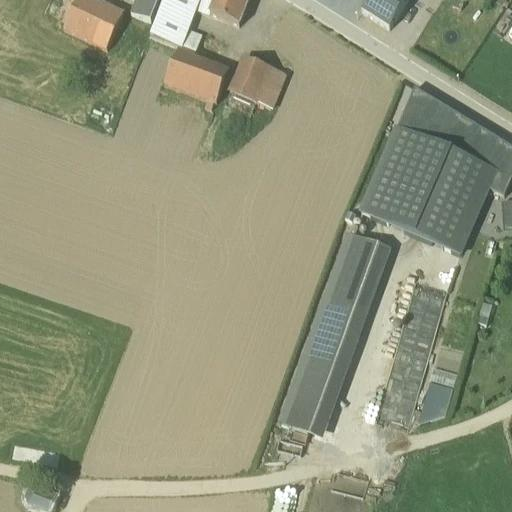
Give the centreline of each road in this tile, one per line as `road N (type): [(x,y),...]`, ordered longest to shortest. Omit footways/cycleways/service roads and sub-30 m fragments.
road 1 (track): [(511,415),(472,434),(301,480),(239,491),(75,496)]
road 2 (residential): [(281,0),(511,141)]
